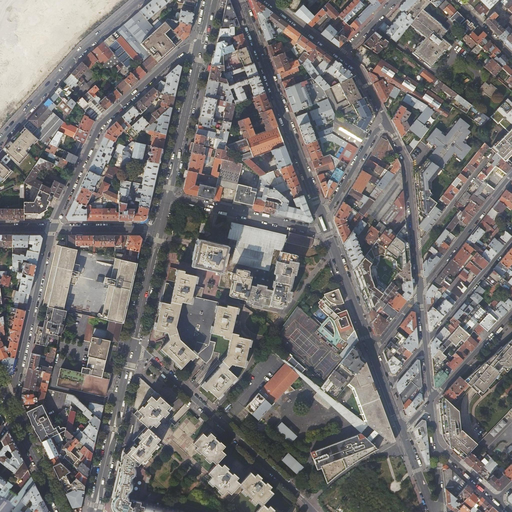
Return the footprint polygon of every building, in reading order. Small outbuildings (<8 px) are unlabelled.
[(0,0),(0,132),(19,115),(13,100),(16,103),(127,4),(125,0),(0,0)] [(147,20),(170,0),(152,0),(139,11),(147,20)] [(227,0),(223,18),(221,29),(229,29),(229,27),(234,27),(240,27),(229,0),(227,0)] [(251,0),(260,24),(272,12),(256,0),(251,0)] [(361,0),(353,0),(340,15),(339,15),(344,20),(345,21),(346,22),(348,24),(355,31),(381,4),(377,0),(369,0),(373,4),(357,19),(351,24),(350,22),(349,23),(348,21),(349,20),(350,21),(352,19),(351,18),(364,5),(361,1),(361,0)] [(390,27),(384,22),(379,28),(396,41),(409,25),(426,38),(413,54),(419,59),(420,57),(424,61),(423,63),(430,68),(444,50),(445,51),(451,44),(446,40),(449,37),(448,36),(448,35),(408,0),(405,0),(398,8),(402,11),(390,27)] [(423,9),(430,1),(428,0),(408,0),(448,35),(457,26),(449,18),(443,25),(423,9)] [(447,12),(451,17),(457,11),(446,0),(439,7),(444,11),(445,10),(447,12)] [(511,0),(501,0),(500,2),(502,3),(505,0),(508,2),(505,6),(507,8),(508,9),(511,4),(511,0)] [(331,16),(317,31),(321,34),(339,15),(340,15),(328,3),(315,16),(308,23),(312,27),(326,12),(331,16)] [(479,4),(474,8),(482,17),(490,10),(485,5),(482,7),(479,4)] [(315,16),(303,5),(294,13),(308,23),(315,16)] [(171,17),(171,20),(180,22),(191,24),(194,13),(181,10),(180,13),(177,13),(176,13),(175,17),(172,16),(171,17)] [(144,62),(139,66),(146,74),(158,63),(140,44),(156,30),(151,25),(147,20),(139,11),(111,35),(134,61),(138,64),(142,60),(144,62)] [(464,19),(457,11),(451,17),(459,24),(464,19)] [(260,24),(267,40),(280,35),(288,25),(272,12),(260,24)] [(342,22),(344,20),(339,15),(321,34),(331,41),(337,34),(344,28),(348,24),(346,22),(345,21),(335,30),(334,29),(335,28),(334,27),(341,20),(342,22)] [(160,18),(151,25),(156,30),(156,29),(164,22),(160,18)] [(173,31),(165,22),(164,22),(156,29),(156,30),(173,49),(189,35),(191,24),(180,22),(179,26),(173,31)] [(339,36),(337,34),(331,41),(339,47),(355,31),(348,24),(344,28),(345,29),(344,30),(346,32),(347,31),(348,32),(345,35),(344,34),(343,35),(342,34),(339,36)] [(294,39),(291,43),(294,45),(296,43),(302,35),(288,25),(280,35),(284,38),(287,34),(294,39)] [(233,35),(233,37),(243,34),(241,30),(235,33),(234,27),(229,27),(229,29),(221,29),(217,43),(226,40),(226,36),(230,36),(230,35),(233,35)] [(140,44),(158,63),(173,49),(156,30),(140,44)] [(511,50),(511,31),(503,41),(511,50)] [(377,53),(388,42),(384,39),(382,41),(380,39),(379,40),(378,39),(381,37),(375,32),(363,44),(370,49),(373,45),(375,48),(373,51),(377,53)] [(478,38),(471,32),(467,36),(466,35),(462,38),(464,39),(463,40),(471,48),(475,43),(477,45),(478,44),(481,41),(485,37),(486,35),(483,32),(478,38)] [(464,33),(455,41),(458,43),(460,41),(462,38),(466,35),(464,33)] [(237,47),(234,49),(235,51),(237,49),(247,46),(243,34),(233,37),(231,38),(231,40),(234,39),(235,41),(234,41),(234,43),(233,43),(233,44),(234,45),(235,45),(236,44),(237,47)] [(111,35),(104,42),(121,61),(127,67),(130,65),(134,61),(111,35)] [(304,52),(299,59),(303,64),(316,46),(302,35),(296,43),(301,47),(304,49),(307,51),(306,52),(304,52)] [(489,41),(485,37),(481,41),(478,44),(482,48),(489,41)] [(226,45),(232,42),(231,40),(231,38),(226,40),(217,43),(214,58),(212,65),(212,66),(223,65),(223,55),(234,51),(235,51),(234,49),(233,45),(225,48),(224,46),(226,46),(226,45)] [(493,45),(489,41),(482,48),(486,52),(489,49),(493,45)] [(104,42),(91,52),(96,59),(109,73),(114,68),(121,61),(104,42)] [(274,44),(269,45),(273,57),(285,52),(281,43),(274,45),(274,44)] [(500,52),(493,45),(489,49),(492,52),(490,55),(494,59),(500,52)] [(254,63),(247,46),(237,49),(243,67),(254,63)] [(324,60),(330,65),(335,60),(316,46),(303,64),(313,77),(314,78),(319,74),(315,69),(310,62),(311,61),(312,62),(318,55),(324,60)] [(360,46),(353,56),(365,64),(372,54),(360,46)] [(295,60),(298,58),(297,58),(291,50),(288,51),(295,60)] [(236,56),(234,51),(223,55),(223,65),(223,66),(224,70),(224,71),(225,74),(230,72),(228,59),(236,56)] [(88,55),(94,61),(96,59),(91,52),(88,55)] [(286,58),(285,52),(273,57),(279,73),(303,64),(299,59),(288,63),(289,65),(288,65),(287,63),(288,62),(287,60),(289,59),(289,57),(286,58)] [(494,76),(502,68),(501,68),(500,66),(494,61),(493,60),(492,59),(485,66),(482,61),(481,61),(479,58),(479,59),(471,52),(469,53),(494,76)] [(508,60),(500,52),(494,59),(493,60),(494,61),(496,59),(501,65),(500,66),(501,68),(507,62),(508,60)] [(94,61),(88,55),(82,62),(88,67),(90,69),(96,62),(94,61)] [(373,71),(371,69),(369,72),(371,72),(374,74),(382,79),(388,83),(400,90),(407,94),(427,106),(440,113),(446,116),(450,111),(440,104),(443,100),(428,90),(425,94),(415,88),(418,83),(407,76),(404,80),(394,74),(397,69),(381,59),(373,71)] [(330,65),(324,60),(315,69),(319,74),(320,75),(321,73),(330,65)] [(338,78),(340,83),(354,76),(355,75),(335,60),(330,65),(321,73),(323,74),(327,71),(332,75),(333,74),(338,78)] [(421,68),(411,60),(409,63),(420,71),(421,68)] [(128,72),(130,70),(129,70),(127,67),(121,61),(114,68),(117,72),(123,66),(128,72)] [(81,75),(88,67),(82,62),(71,74),(78,80),(82,83),(85,80),(82,77),(83,77),(81,75)] [(508,63),(507,62),(501,68),(502,68),(503,70),(507,73),(508,74),(510,76),(511,74),(511,70),(509,68),(510,67),(509,66),(508,67),(506,65),(508,63)] [(244,78),(244,80),(258,75),(254,63),(243,67),(230,72),(225,74),(226,78),(228,84),(229,86),(234,84),(232,75),(237,73),(245,70),(246,72),(245,73),(245,74),(246,74),(247,76),(246,76),(246,78),(244,78)] [(298,67),(303,80),(313,77),(303,64),(279,73),(281,78),(297,71),(296,68),(298,67)] [(166,83),(161,81),(153,88),(162,94),(175,97),(181,67),(178,65),(165,77),(167,78),(166,83)] [(223,71),(224,71),(224,70),(223,66),(223,65),(212,66),(209,79),(228,84),(226,78),(219,76),(220,75),(221,72),(220,72),(221,69),(222,70),(223,71)] [(139,66),(132,73),(139,80),(146,74),(139,66)] [(418,73),(431,83),(435,78),(421,68),(420,71),(418,73)] [(130,74),(124,79),(132,87),(139,80),(132,73),(131,72),(129,73),(130,74)] [(76,83),(78,80),(71,74),(64,81),(67,84),(71,88),(74,85),(75,87),(77,84),(76,83)] [(330,87),(320,75),(319,74),(314,78),(324,90),(330,87)] [(377,91),(386,87),(382,79),(374,74),(370,76),(377,91)] [(97,75),(85,86),(90,90),(95,85),(102,79),(98,75),(97,75)] [(237,98),(234,99),(235,104),(247,99),(244,88),(243,88),(242,86),(250,83),(252,90),(252,91),(254,96),(265,92),(258,75),(244,80),(234,84),(229,86),(231,90),(234,89),(237,98)] [(357,82),(354,76),(340,83),(339,83),(343,92),(345,96),(345,95),(347,99),(337,104),(330,87),(324,90),(328,98),(334,112),(341,109),(365,97),(360,88),(357,90),(354,83),(357,82)] [(464,86),(472,81),(469,76),(461,81),(464,86)] [(294,77),(282,81),(284,88),(302,81),(300,77),(295,79),(294,77)] [(328,98),(324,90),(314,78),(313,77),(303,80),(302,81),(284,88),(294,112),(318,102),(328,98)] [(124,79),(115,88),(116,89),(122,96),(132,87),(124,79)] [(223,86),(225,91),(227,96),(225,101),(235,104),(234,99),(231,90),(229,86),(228,84),(209,79),(205,97),(223,101),(224,96),(216,95),(217,90),(218,90),(219,89),(221,89),(222,86),(223,86)] [(433,91),(437,94),(440,88),(443,84),(440,81),(433,91)] [(396,98),(400,90),(388,83),(386,84),(387,86),(386,87),(377,91),(383,102),(385,102),(389,94),(396,98)] [(485,83),(477,92),(482,96),(484,93),(491,99),(498,90),(491,84),(489,86),(485,83)] [(61,91),(58,88),(54,92),(62,100),(72,109),(75,104),(67,96),(71,92),(74,95),(76,93),(71,88),(67,84),(61,91)] [(450,100),(452,101),(454,99),(457,94),(443,84),(440,88),(452,97),(450,100)] [(94,93),(99,89),(95,85),(90,90),(88,92),(106,111),(112,105),(113,104),(106,97),(105,96),(100,101),(99,100),(100,99),(98,97),(94,93)] [(162,107),(145,119),(148,123),(150,125),(156,119),(170,107),(172,107),(175,97),(162,94),(153,88),(133,106),(140,113),(140,114),(146,109),(146,108),(154,100),(157,96),(158,97),(159,99),(160,100),(160,101),(161,102),(161,105),(162,107)] [(116,89),(106,97),(113,104),(122,96),(116,89)] [(57,106),(62,100),(54,92),(49,98),(56,105),(57,106)] [(88,103),(82,108),(93,119),(95,121),(106,111),(88,92),(82,97),(88,103)] [(257,108),(259,113),(271,109),(265,92),(254,96),(251,98),(252,99),(254,98),(255,102),(254,102),(256,109),(257,108)] [(419,109),(422,111),(427,106),(407,94),(403,101),(418,110),(419,109)] [(466,107),(469,110),(472,105),(457,94),(454,99),(466,108),(466,107)] [(88,103),(82,97),(77,102),(82,108),(88,103)] [(227,107),(223,121),(231,123),(235,104),(225,101),(223,101),(205,97),(201,116),(212,118),(216,105),(227,107)] [(375,114),(366,97),(365,97),(341,109),(346,119),(367,132),(375,118),(375,114)] [(51,110),(56,105),(49,98),(44,104),(51,110)] [(310,112),(313,120),(315,120),(334,112),(328,98),(318,102),(320,108),(310,112)] [(511,124),(511,103),(507,99),(497,110),(511,124)] [(62,100),(57,106),(68,116),(72,109),(62,100)] [(53,129),(57,132),(58,131),(64,122),(51,110),(44,104),(27,122),(46,139),(53,129)] [(400,105),(392,120),(401,138),(404,133),(409,128),(405,121),(405,120),(410,113),(405,110),(406,109),(400,105)] [(136,117),(140,113),(133,106),(126,112),(122,116),(129,124),(131,123),(130,122),(131,121),(130,119),(131,117),(132,118),(133,117),(133,116),(134,115),(136,117)] [(418,136),(421,138),(440,113),(427,106),(422,111),(409,128),(404,133),(418,136)] [(155,127),(150,125),(145,129),(166,135),(172,107),(170,107),(156,119),(158,121),(157,125),(156,125),(155,127)] [(264,122),(267,130),(277,126),(271,109),(259,113),(260,115),(261,114),(263,119),(262,120),(263,122),(264,122)] [(511,124),(497,110),(491,117),(498,124),(499,123),(509,132),(495,146),(494,145),(491,148),(492,149),(496,153),(502,158),(510,166),(511,164),(511,161),(508,159),(511,154),(511,124)] [(317,125),(334,119),(334,112),(315,120),(317,125)] [(334,134),(357,148),(367,132),(346,119),(334,112),(334,119),(333,127),(337,130),(334,134)] [(310,122),(306,113),(295,117),(299,126),(310,122)] [(475,118),(474,121),(482,126),(489,119),(482,113),(477,120),(475,118)] [(76,125),(75,127),(78,128),(79,128),(89,133),(95,121),(93,119),(89,117),(88,118),(84,116),(82,120),(80,119),(80,121),(81,122),(79,126),(76,125)] [(124,130),(129,124),(122,116),(116,121),(124,130)] [(142,116),(131,126),(137,133),(142,129),(142,130),(145,127),(144,127),(148,123),(145,119),(142,116)] [(213,122),(214,119),(212,118),(201,116),(199,125),(198,125),(202,126),(214,129),(216,123),(213,122)] [(428,158),(416,174),(416,178),(417,178),(418,183),(417,183),(419,203),(420,203),(420,208),(419,208),(419,209),(427,215),(430,211),(435,205),(436,204),(429,199),(431,195),(429,193),(429,191),(431,191),(432,180),(454,150),(457,152),(456,153),(462,158),(471,146),(465,141),(464,142),(462,140),(469,129),(466,127),(469,123),(459,116),(444,135),(440,132),(441,131),(435,127),(426,139),(433,144),(434,143),(437,145),(432,153),(433,154),(429,159),(428,158)] [(255,135),(248,117),(238,121),(245,139),(255,135)] [(126,134),(127,133),(125,131),(124,130),(116,121),(107,130),(104,136),(114,141),(115,142),(117,137),(122,133),(121,132),(123,131),(126,134)] [(223,121),(221,131),(224,131),(229,132),(229,131),(227,130),(227,128),(230,129),(231,123),(223,121)] [(46,139),(27,122),(23,126),(25,127),(39,140),(47,147),(50,143),(57,132),(53,129),(46,139)] [(75,136),(78,128),(75,127),(64,122),(58,131),(64,134),(73,138),(75,136)] [(311,125),(310,122),(299,126),(305,143),(316,139),(312,126),(312,125),(311,125)] [(131,126),(125,131),(127,133),(131,138),(137,133),(131,126)] [(245,139),(226,146),(229,149),(233,152),(235,154),(243,161),(249,159),(255,156),(270,151),(271,150),(285,145),(277,126),(267,130),(255,135),(245,139)] [(19,131),(5,147),(8,149),(6,151),(9,153),(10,152),(13,154),(11,156),(10,157),(17,163),(20,160),(22,161),(29,153),(26,150),(33,143),(34,144),(39,140),(25,127),(20,132),(19,131)] [(333,127),(332,128),(328,129),(318,133),(320,138),(332,133),(333,127)] [(337,130),(333,127),(332,133),(320,138),(320,140),(322,144),(321,144),(322,148),(323,152),(326,150),(324,143),(329,141),(334,141),(340,145),(334,155),(332,153),(330,154),(348,164),(357,148),(334,134),(337,130)] [(75,136),(73,138),(78,140),(84,143),(89,133),(79,128),(78,128),(75,136)] [(201,129),(198,128),(196,134),(207,136),(215,138),(216,133),(201,129)] [(142,132),(144,133),(153,135),(153,137),(151,137),(151,139),(152,139),(151,146),(163,148),(166,135),(145,129),(142,132)] [(216,133),(215,138),(218,139),(222,140),(224,131),(221,131),(217,130),(216,133)] [(58,147),(64,134),(58,131),(57,132),(50,143),(58,147)] [(144,133),(142,132),(132,141),(147,145),(148,142),(138,139),(144,133)] [(207,138),(207,136),(196,134),(194,143),(204,145),(206,138),(207,138)] [(112,146),(114,141),(104,136),(98,149),(110,155),(114,147),(112,146)] [(394,157),(396,156),(386,136),(382,136),(368,159),(394,175),(401,166),(401,164),(398,158),(395,160),(390,167),(380,161),(380,159),(382,160),(388,151),(389,154),(391,153),(392,156),(394,156),(394,157)] [(129,138),(123,143),(125,144),(124,146),(126,147),(132,141),(129,138)] [(407,145),(406,147),(409,154),(420,140),(418,138),(417,140),(415,138),(409,146),(407,145)] [(218,139),(215,148),(217,148),(225,150),(226,146),(227,141),(222,140),(218,139)] [(323,157),(316,139),(305,143),(312,161),(323,157)] [(84,143),(78,140),(71,154),(78,157),(84,143)] [(62,151),(63,150),(58,147),(50,143),(47,147),(45,150),(54,154),(57,148),(62,151)] [(119,143),(113,156),(122,161),(123,154),(123,149),(126,147),(124,146),(120,144),(119,143)] [(203,147),(204,145),(194,143),(192,152),(210,156),(211,157),(213,149),(203,147)] [(488,149),(490,151),(492,149),(491,148),(486,144),(485,143),(479,151),(482,154),(486,157),(486,156),(484,154),(488,149)] [(264,168),(267,174),(278,169),(280,168),(292,164),(288,155),(285,145),(271,150),(273,154),(274,154),(276,160),(275,160),(276,164),(264,168)] [(148,160),(159,163),(163,148),(151,146),(150,148),(151,149),(151,150),(151,152),(149,152),(148,152),(148,153),(147,153),(148,154),(148,155),(150,155),(149,157),(148,158),(148,160)] [(217,148),(214,157),(215,157),(223,159),(233,162),(234,159),(234,157),(227,156),(226,156),(226,155),(227,154),(227,151),(229,149),(226,146),(225,150),(217,148)] [(108,163),(111,155),(110,155),(98,149),(88,170),(99,175),(106,162),(108,163)] [(272,157),(270,151),(255,156),(257,161),(268,157),(269,158),(272,157)] [(474,164),(482,154),(479,151),(469,163),(476,169),(480,165),(477,163),(476,165),(474,164)] [(209,161),(210,156),(192,152),(188,170),(208,175),(209,172),(202,171),(204,163),(206,163),(206,160),(209,161)] [(69,153),(65,160),(68,161),(74,164),(78,157),(71,154),(69,153)] [(502,158),(496,153),(492,158),(495,161),(492,164),(490,166),(487,171),(484,168),(481,172),(487,176),(496,165),(502,158)] [(348,164),(330,154),(323,157),(312,161),(325,197),(329,197),(348,164)] [(52,162),(52,163),(64,169),(68,161),(65,160),(56,155),(53,162),(52,162)] [(122,161),(113,156),(111,166),(121,170),(122,168),(122,161)] [(215,157),(211,176),(218,178),(220,172),(217,171),(219,164),(221,164),(223,159),(215,157)] [(492,177),(487,183),(494,189),(507,174),(511,167),(510,166),(502,158),(496,165),(499,168),(495,173),(494,173),(491,176),(492,177)] [(223,187),(236,190),(237,186),(237,184),(238,183),(242,164),(233,162),(223,159),(221,164),(220,172),(218,178),(217,185),(216,188),(213,200),(219,201),(220,198),(222,198),(223,195),(221,194),(223,187)] [(266,174),(249,159),(243,161),(260,176),(266,174)] [(364,170),(363,169),(359,175),(372,183),(378,186),(383,190),(392,178),(394,175),(368,159),(365,165),(381,175),(381,174),(384,176),(381,180),(380,179),(378,182),(376,181),(377,179),(371,175),(363,171),(364,170)] [(135,178),(134,182),(154,187),(159,163),(148,160),(147,160),(142,180),(135,178)] [(0,180),(2,183),(9,175),(8,173),(11,170),(4,164),(3,165),(1,166),(0,165),(0,162),(0,163),(0,162),(0,180)] [(467,168),(473,173),(476,169),(469,163),(466,167),(467,168)] [(286,179),(290,189),(300,185),(295,174),(292,164),(280,168),(284,180),(286,179)] [(109,165),(108,169),(106,173),(121,180),(121,179),(121,170),(111,166),(109,165)] [(396,181),(402,174),(401,166),(394,175),(392,178),(396,181)] [(269,182),(268,183),(269,184),(270,184),(273,187),(286,182),(289,189),(290,189),(286,179),(284,180),(280,168),(278,169),(280,176),(273,179),(271,179),(271,178),(267,180),(269,182)] [(280,176),(278,169),(267,174),(266,174),(260,176),(268,183),(269,182),(267,180),(271,178),(271,179),(273,179),(280,176)] [(98,181),(100,176),(99,175),(88,170),(84,178),(81,186),(93,191),(97,183),(96,182),(96,181),(98,181)] [(208,183),(217,185),(218,178),(211,176),(208,175),(188,170),(183,190),(186,193),(213,200),(216,188),(203,185),(203,184),(202,182),(197,181),(196,182),(196,179),(209,181),(208,183)] [(481,178),(479,180),(483,182),(484,181),(485,179),(487,176),(481,172),(478,176),(481,178)] [(468,179),(464,176),(460,173),(457,177),(455,180),(456,181),(458,178),(465,183),(468,179)] [(396,181),(392,178),(383,190),(375,201),(374,202),(387,211),(394,203),(403,191),(402,174),(396,181)] [(363,195),(372,183),(359,175),(352,188),(363,195)] [(474,181),(480,186),(483,182),(479,180),(477,178),(474,181)] [(127,203),(130,186),(131,183),(131,182),(121,179),(121,180),(120,191),(120,192),(119,201),(127,203)] [(463,186),(457,182),(456,181),(455,180),(452,184),(459,190),(463,186)] [(484,187),(492,193),(494,189),(487,183),(486,182),(484,181),(483,182),(480,186),(478,189),(481,192),(484,187)] [(38,192),(40,189),(24,182),(24,202),(34,202),(38,192)] [(102,183),(97,193),(103,196),(109,199),(119,204),(119,201),(120,192),(120,191),(108,186),(109,185),(109,184),(104,182),(102,183)] [(131,182),(131,183),(133,184),(132,186),(135,187),(138,188),(137,191),(136,191),(136,194),(141,195),(140,198),(136,197),(135,200),(139,201),(138,206),(139,206),(149,208),(154,187),(134,182),(131,182)] [(286,182),(273,187),(279,193),(289,189),(286,182)] [(248,186),(237,184),(237,186),(236,190),(233,204),(252,209),(255,198),(257,188),(248,186)] [(269,197),(267,197),(264,211),(283,215),(285,216),(288,201),(279,193),(273,187),(270,184),(269,188),(267,195),(279,198),(283,201),(281,205),(278,204),(268,202),(269,197)] [(453,190),(457,193),(459,190),(452,184),(443,195),(451,201),(454,197),(450,193),(453,190)] [(289,189),(279,193),(288,201),(303,195),(303,193),(300,185),(290,189),(289,189)] [(94,195),(96,196),(99,197),(100,198),(103,196),(97,193),(96,193),(93,191),(81,186),(74,200),(84,205),(85,206),(86,206),(92,193),(95,195),(94,195)] [(378,186),(369,198),(375,201),(383,190),(378,186)] [(261,200),(255,198),(252,209),(263,211),(264,211),(267,197),(267,195),(269,188),(265,187),(261,200)] [(359,212),(364,216),(367,212),(374,202),(375,201),(369,198),(364,195),(363,195),(352,188),(348,194),(353,196),(352,198),(358,202),(359,202),(360,201),(364,203),(360,208),(361,209),(359,212)] [(47,208),(53,195),(50,194),(40,189),(38,192),(34,202),(24,202),(24,207),(24,209),(24,214),(38,213),(39,215),(48,209),(47,208)] [(502,196),(498,200),(511,210),(511,208),(511,193),(507,190),(502,196)] [(392,213),(397,216),(405,206),(403,191),(394,203),(400,209),(399,210),(396,207),(392,213)] [(470,198),(472,196),(466,191),(455,206),(460,210),(461,209),(468,201),(470,198)] [(486,201),(479,195),(478,197),(474,194),(472,196),(470,198),(481,207),(486,201)] [(285,216),(310,222),(312,219),(303,195),(288,201),(285,216)] [(443,201),(448,205),(451,201),(443,195),(436,204),(435,205),(443,212),(446,207),(444,206),(443,207),(440,204),(443,201)] [(91,205),(90,204),(89,205),(86,206),(86,220),(90,220),(102,220),(103,196),(100,198),(98,199),(98,206),(96,206),(96,207),(96,208),(91,208),(91,205)] [(95,198),(89,202),(90,204),(95,201),(98,199),(100,198),(99,197),(96,196),(95,198)] [(103,196),(102,220),(119,220),(119,204),(109,199),(103,196)] [(462,210),(461,209),(460,210),(455,217),(466,225),(481,207),(470,198),(468,201),(470,203),(462,212),(461,211),(462,210)] [(83,207),(84,205),(74,200),(66,217),(68,220),(86,220),(86,206),(85,206),(84,209),(81,208),(82,206),(83,207)] [(508,210),(503,216),(505,218),(505,217),(511,210),(498,200),(492,208),(502,216),(503,214),(501,212),(505,208),(508,210)] [(125,208),(127,203),(119,201),(119,204),(119,220),(132,220),(134,212),(135,209),(136,205),(133,205),(133,209),(125,208)] [(355,228),(361,220),(363,217),(343,201),(334,216),(334,220),(343,244),(351,233),(355,228)] [(387,211),(374,202),(367,212),(368,213),(379,222),(385,214),(387,211)] [(400,209),(394,203),(387,211),(385,214),(379,222),(387,228),(388,227),(397,216),(392,213),(396,207),(399,210),(400,209)] [(419,225),(427,231),(443,212),(435,205),(430,211),(427,215),(419,225)] [(9,209),(0,208),(0,219),(24,220),(24,214),(24,209),(22,209),(14,209),(14,206),(13,206),(13,207),(9,207),(9,209)] [(137,213),(134,212),(132,220),(144,220),(147,218),(149,208),(139,206),(137,213)] [(392,228),(405,212),(405,206),(397,216),(388,227),(388,228),(390,227),(392,228)] [(497,218),(501,222),(504,218),(505,218),(503,216),(502,216),(492,208),(487,215),(494,220),(495,221),(497,218)] [(489,225),(494,220),(487,215),(483,220),(489,225)] [(459,224),(464,228),(466,225),(455,217),(452,221),(446,229),(450,232),(459,221),(460,221),(459,224)] [(367,224),(361,220),(355,228),(351,233),(343,244),(353,271),(364,257),(354,233),(355,232),(359,235),(367,224)] [(488,231),(487,233),(490,235),(491,235),(495,230),(493,228),(489,225),(483,220),(478,226),(484,231),(486,229),(488,231)] [(379,232),(382,234),(386,229),(387,228),(379,222),(374,228),(379,232)] [(403,236),(408,236),(406,223),(396,237),(386,249),(385,255),(392,257),(397,260),(397,266),(402,269),(410,259),(408,244),(403,240),(403,236)] [(494,238),(503,228),(499,225),(496,228),(495,230),(491,235),(492,236),(494,238)] [(222,271),(218,286),(232,289),(230,295),(246,299),(250,285),(272,290),(281,251),(285,252),(287,244),(286,244),(286,242),(287,238),(284,237),(284,238),(233,226),(228,245),(200,238),(194,264),(222,271)] [(377,234),(379,232),(374,228),(372,226),(369,230),(371,231),(365,239),(366,241),(373,246),(376,242),(379,238),(377,236),(378,236),(377,234)] [(479,239),(485,232),(484,231),(478,226),(472,234),(479,239)] [(388,231),(386,229),(382,234),(379,238),(376,242),(386,249),(396,237),(390,232),(391,231),(391,230),(391,229),(390,229),(389,229),(389,230),(388,231)] [(443,241),(450,232),(446,229),(437,240),(436,241),(447,250),(450,246),(443,241)] [(511,235),(506,230),(497,240),(504,245),(511,235)] [(289,233),(287,243),(312,248),(315,233),(308,232),(307,236),(289,233)] [(451,242),(456,236),(455,236),(454,235),(452,233),(448,239),(451,242)] [(0,246),(13,246),(13,235),(0,234),(0,246)] [(478,241),(479,239),(472,234),(466,242),(477,251),(480,248),(474,244),(477,240),(478,241)] [(13,247),(28,247),(28,246),(28,235),(13,235),(13,246),(13,247)] [(30,246),(29,250),(39,253),(40,249),(43,238),(40,235),(28,235),(28,246),(28,247),(29,247),(29,244),(33,244),(32,246),(30,246)] [(76,245),(93,245),(93,244),(93,235),(80,235),(76,235),(76,245)] [(95,245),(115,245),(115,235),(103,235),(93,235),(93,244),(93,245),(93,248),(95,248),(95,245)] [(126,251),(126,235),(123,235),(115,235),(115,245),(115,246),(122,246),(122,251),(126,251)] [(128,256),(115,253),(115,257),(116,258),(136,262),(142,238),(140,235),(128,235),(126,242),(128,243),(127,248),(129,249),(128,255),(128,256)] [(494,238),(488,245),(491,247),(497,253),(504,245),(497,240),(494,238)] [(438,246),(436,249),(443,255),(447,250),(436,241),(433,244),(434,244),(435,245),(436,244),(437,246),(438,246)] [(385,255),(386,249),(376,242),(373,246),(364,257),(353,271),(369,312),(384,293),(374,285),(368,265),(374,256),(380,254),(385,255)] [(473,250),(476,253),(477,252),(477,251),(466,242),(462,247),(470,254),(473,250)] [(426,259),(423,263),(424,274),(427,275),(443,255),(436,249),(432,246),(429,250),(433,253),(432,255),(430,254),(426,259)] [(463,264),(470,254),(462,247),(452,260),(461,266),(463,264)] [(484,252),(480,248),(477,251),(477,252),(489,263),(497,253),(491,247),(488,250),(487,249),(486,249),(484,252)] [(511,247),(511,249),(500,262),(510,271),(511,269),(511,247)] [(20,255),(12,253),(12,259),(18,261),(23,262),(23,259),(29,260),(29,263),(37,265),(39,253),(29,250),(27,250),(26,256),(24,256),(24,254),(21,254),(20,255)] [(73,256),(55,251),(52,263),(43,306),(48,307),(60,309),(64,310),(70,283),(75,285),(77,278),(78,278),(80,271),(79,271),(80,264),(74,263),(75,261),(75,259),(75,258),(74,257),(73,256)] [(295,261),(296,255),(285,252),(281,251),(272,290),(250,285),(246,299),(246,300),(269,306),(269,304),(282,307),(283,305),(286,306),(287,304),(288,297),(290,291),(289,291),(293,272),(295,263),(296,261),(295,261)] [(474,261),(484,269),(489,263),(477,252),(476,253),(474,255),(473,256),(473,257),(472,258),(471,260),(472,261),(476,256),(478,257),(474,261)] [(134,270),(135,270),(135,267),(136,262),(116,258),(115,257),(112,271),(127,275),(129,275),(130,275),(132,273),(134,272),(134,270)] [(403,294),(398,290),(397,292),(398,293),(407,300),(412,294),(413,291),(410,259),(402,269),(398,274),(403,278),(404,281),(405,281),(402,284),(402,287),(403,290),(405,292),(403,294)] [(445,268),(450,273),(454,275),(461,266),(452,260),(445,268)] [(473,264),(470,261),(464,268),(468,271),(473,264)] [(24,269),(23,273),(34,276),(36,269),(37,265),(29,263),(25,262),(24,265),(23,269),(24,269)] [(511,278),(509,282),(511,285),(511,272),(510,271),(500,262),(494,269),(502,276),(506,271),(508,272),(511,276),(511,278)] [(473,264),(468,271),(469,272),(476,278),(482,272),(482,271),(473,264)] [(231,339),(228,355),(223,361),(225,362),(203,387),(207,391),(208,390),(218,398),(237,377),(228,369),(232,364),(244,367),(250,339),(237,336),(238,334),(231,332),(237,307),(226,305),(226,307),(218,305),(219,302),(201,298),(203,287),(194,285),(196,275),(184,272),(184,270),(171,266),(168,278),(176,280),(174,287),(172,286),(169,283),(166,282),(153,337),(154,339),(162,337),(164,331),(168,331),(170,339),(161,348),(182,368),(190,358),(192,360),(188,365),(191,368),(198,361),(197,359),(199,356),(197,355),(209,345),(212,333),(225,336),(224,338),(231,339)] [(463,279),(469,272),(468,271),(464,268),(463,268),(460,272),(459,273),(456,277),(455,279),(453,281),(451,284),(449,286),(447,289),(450,291),(460,298),(468,287),(462,282),(463,280),(463,279)] [(484,280),(493,287),(497,282),(500,284),(506,290),(509,287),(511,289),(511,288),(511,287),(511,285),(509,282),(502,276),(494,269),(484,280)] [(4,275),(5,271),(0,270),(0,276),(2,276),(0,284),(0,283),(0,286),(8,288),(8,286),(9,286),(11,277),(4,275)] [(21,281),(19,291),(26,293),(30,294),(34,276),(23,273),(19,273),(17,272),(16,277),(21,278),(20,281),(21,281)] [(444,280),(447,276),(442,272),(435,281),(443,286),(447,289),(449,286),(445,282),(445,281),(444,280)] [(109,285),(101,319),(109,320),(110,320),(115,322),(122,323),(130,289),(130,288),(130,285),(129,284),(128,282),(127,282),(126,281),(105,277),(103,283),(109,285)] [(397,292),(398,290),(400,288),(395,284),(392,282),(384,293),(369,312),(372,322),(379,314),(382,310),(388,303),(392,298),(397,292)] [(439,289),(433,284),(427,291),(426,294),(428,313),(433,306),(434,305),(442,295),(446,290),(447,289),(443,286),(440,291),(442,293),(441,295),(439,293),(436,298),(434,297),(435,296),(438,292),(437,292),(439,289)] [(473,300),(475,302),(479,297),(485,291),(479,286),(470,297),(473,300)] [(323,324),(319,321),(317,323),(321,326),(315,332),(337,352),(346,341),(354,330),(348,316),(346,310),(344,311),(343,309),(344,309),(341,301),(343,300),(338,289),(324,294),(325,296),(318,303),(320,304),(318,306),(329,316),(323,324)] [(460,298),(450,291),(447,289),(446,290),(442,295),(445,298),(444,300),(443,299),(442,301),(443,301),(441,304),(440,303),(439,304),(440,305),(437,308),(436,309),(444,316),(460,298)] [(16,290),(14,300),(15,300),(17,301),(24,303),(26,293),(19,291),(17,291),(16,290)] [(393,299),(392,298),(388,303),(392,306),(398,311),(407,300),(398,293),(397,294),(397,293),(394,296),(395,297),(393,300),(392,300),(393,299)] [(499,298),(496,301),(498,303),(500,304),(502,305),(508,311),(511,306),(511,301),(508,298),(504,303),(499,298)] [(16,307),(16,309),(26,311),(27,305),(28,304),(24,303),(17,301),(15,300),(14,305),(18,306),(18,307),(16,307)] [(471,303),(468,306),(473,310),(478,304),(475,302),(473,300),(471,303)] [(387,312),(392,306),(388,303),(382,310),(385,312),(386,313),(387,312)] [(468,306),(465,303),(460,309),(464,312),(468,315),(473,310),(468,306)] [(470,336),(472,333),(473,332),(474,331),(480,324),(489,313),(478,304),(473,310),(468,315),(462,323),(459,326),(470,336)] [(500,304),(495,310),(503,317),(506,313),(508,311),(502,305),(500,304)] [(391,316),(393,318),(398,311),(392,306),(387,312),(391,316)] [(433,306),(428,313),(428,314),(429,330),(432,330),(444,316),(436,309),(433,306)] [(15,315),(15,317),(16,317),(24,319),(26,311),(16,309),(14,308),(9,307),(8,311),(14,312),(13,313),(16,314),(15,315)] [(48,307),(46,314),(49,315),(47,321),(52,322),(56,323),(61,324),(63,318),(65,310),(64,310),(60,309),(48,307)] [(494,308),(492,310),(502,318),(503,317),(495,310),(494,308)] [(458,320),(464,312),(460,309),(455,314),(453,317),(458,320)] [(492,310),(489,313),(497,320),(498,321),(502,318),(492,310)] [(404,329),(410,334),(416,326),(415,312),(412,311),(400,326),(402,328),(402,329),(403,330),(404,329)] [(489,313),(480,324),(488,331),(497,320),(489,313)] [(393,318),(391,316),(389,318),(388,317),(386,319),(382,316),(383,315),(382,314),(381,315),(379,314),(372,322),(377,334),(381,334),(393,318)] [(89,316),(87,329),(93,331),(94,327),(94,326),(95,321),(96,317),(89,316)] [(15,317),(12,329),(21,332),(24,321),(24,319),(16,317),(15,317)] [(101,319),(96,317),(95,321),(94,326),(94,327),(93,331),(92,336),(94,337),(101,338),(118,342),(122,323),(115,322),(110,320),(109,320),(101,319)] [(459,326),(462,323),(458,320),(453,317),(451,319),(455,322),(453,324),(452,323),(449,326),(447,324),(432,342),(431,345),(432,357),(441,347),(439,345),(441,342),(443,344),(459,326)] [(45,321),(43,327),(44,328),(45,326),(51,327),(62,330),(63,325),(61,324),(56,323),(52,322),(47,321),(45,321)] [(477,338),(480,341),(484,336),(489,332),(488,331),(480,324),(474,331),(479,336),(477,338)] [(38,334),(36,343),(47,346),(51,347),(56,348),(58,343),(60,335),(61,335),(62,330),(51,327),(45,326),(44,328),(43,327),(39,327),(38,334)] [(410,334),(409,335),(418,344),(417,329),(416,326),(410,334)] [(467,339),(470,336),(459,326),(443,344),(441,347),(432,357),(434,377),(446,363),(447,362),(448,360),(452,355),(449,353),(446,355),(443,352),(453,341),(460,347),(467,339)] [(9,337),(8,340),(19,343),(20,337),(21,332),(12,329),(10,329),(10,332),(10,333),(10,337),(9,337)] [(87,329),(84,340),(91,342),(92,336),(93,331),(87,329)] [(349,344),(339,355),(344,358),(345,357),(358,340),(354,330),(346,341),(349,344)] [(394,345),(391,342),(384,350),(383,352),(387,362),(395,353),(397,350),(399,348),(402,344),(407,338),(402,335),(399,332),(395,337),(399,340),(394,345)] [(407,338),(402,344),(412,353),(414,351),(418,347),(418,346),(418,344),(409,335),(407,338)] [(478,343),(470,336),(469,337),(467,339),(475,347),(478,343)] [(99,348),(101,338),(94,337),(87,368),(83,367),(81,373),(61,368),(57,385),(105,396),(111,373),(103,371),(108,350),(99,348)] [(466,347),(471,351),(474,348),(475,347),(467,339),(460,347),(455,352),(463,360),(468,355),(467,354),(467,355),(467,354),(466,355),(462,351),(466,347)] [(511,339),(464,380),(467,383),(468,384),(471,386),(479,377),(494,361),(511,341),(511,339)] [(7,348),(5,345),(4,346),(0,347),(0,356),(8,373),(12,373),(19,343),(8,340),(6,340),(6,342),(10,342),(9,347),(8,348),(7,348)] [(352,373),(354,375),(365,361),(358,340),(345,357),(344,358),(340,363),(351,372),(350,373),(351,374),(352,373)] [(511,341),(494,361),(479,377),(471,386),(476,391),(478,388),(482,393),(503,368),(504,369),(507,372),(511,364),(511,341)] [(48,347),(51,347),(47,346),(36,343),(34,343),(31,353),(41,355),(44,356),(45,354),(43,354),(44,348),(48,348),(48,347)] [(403,354),(408,358),(412,353),(402,344),(399,348),(397,350),(401,353),(402,351),(404,353),(403,354)] [(48,353),(47,357),(54,359),(56,348),(51,347),(49,353),(48,353)] [(287,362),(268,347),(285,364),(299,376),(317,392),(331,406),(361,433),(368,427),(336,401),(335,401),(301,373),(287,362)] [(450,362),(448,360),(447,362),(446,363),(453,370),(463,360),(455,352),(452,355),(454,357),(450,362)] [(41,355),(31,353),(28,368),(37,370),(39,370),(46,372),(51,373),(52,366),(54,359),(47,357),(44,356),(41,355)] [(399,356),(395,353),(387,362),(391,373),(395,374),(406,361),(403,358),(401,361),(397,358),(399,356)] [(292,357),(287,362),(301,373),(305,369),(292,357)] [(415,371),(417,373),(420,369),(420,360),(417,359),(407,371),(413,376),(415,374),(414,373),(415,371)] [(351,388),(366,420),(370,424),(368,427),(361,433),(312,453),(319,470),(323,469),(327,484),(330,480),(334,477),(349,467),(354,463),(365,456),(377,449),(372,444),(383,433),(390,428),(365,361),(354,375),(347,385),(351,388)] [(446,363),(434,377),(435,386),(438,387),(453,370),(446,363)] [(285,364),(266,385),(245,409),(251,414),(259,421),(284,393),(285,394),(294,391),(289,387),(299,376),(285,364)] [(36,384),(39,370),(37,370),(28,368),(24,383),(23,387),(35,390),(39,391),(46,393),(47,387),(43,386),(40,386),(38,387),(35,386),(35,385),(37,385),(37,384),(36,384)] [(418,387),(422,386),(422,382),(420,369),(417,373),(414,377),(411,380),(399,394),(403,404),(418,387)] [(346,380),(334,370),(323,384),(320,388),(335,400),(343,390),(340,388),(346,380)] [(411,380),(414,377),(413,376),(407,371),(397,382),(397,387),(399,394),(411,380)] [(46,372),(43,386),(47,387),(51,374),(51,373),(46,372)] [(463,387),(467,383),(464,380),(459,376),(449,387),(457,394),(457,395),(462,390),(464,388),(463,387)] [(143,414),(139,419),(148,428),(148,427),(152,423),(156,427),(161,422),(158,419),(162,414),(165,417),(170,412),(167,409),(171,405),(142,379),(136,408),(138,410),(143,414)] [(35,394),(35,390),(23,387),(22,395),(21,398),(22,401),(23,404),(34,403),(34,402),(37,401),(37,397),(35,397),(35,395),(34,395),(34,394),(35,394)] [(455,396),(457,394),(449,387),(442,395),(443,396),(444,396),(450,402),(453,398),(454,399),(456,397),(455,396)] [(32,405),(33,408),(36,407),(42,404),(43,403),(46,393),(39,391),(39,404),(35,405),(32,405)] [(406,403),(404,405),(407,415),(411,416),(416,410),(414,408),(422,399),(422,393),(419,391),(416,394),(417,395),(414,398),(413,397),(412,398),(413,399),(411,402),(410,402),(408,404),(406,403)] [(331,406),(317,392),(313,396),(327,410),(331,406)] [(88,417),(86,419),(89,421),(91,423),(98,429),(100,420),(96,417),(88,409),(78,400),(75,397),(73,395),(67,394),(65,404),(69,404),(70,400),(71,400),(84,411),(83,412),(88,417)] [(459,410),(453,405),(451,403),(450,402),(444,396),(443,396),(444,397),(442,399),(441,401),(442,408),(439,408),(442,424),(443,434),(444,437),(445,439),(447,442),(448,444),(451,446),(452,445),(452,446),(464,457),(470,452),(473,448),(477,444),(462,429),(460,430),(459,410)] [(90,402),(88,409),(96,417),(100,420),(103,408),(103,405),(90,402)] [(40,430),(36,432),(37,432),(37,433),(52,425),(42,404),(36,407),(33,408),(27,412),(33,425),(37,423),(40,430)] [(143,414),(138,410),(134,414),(139,419),(143,414)] [(76,412),(70,411),(68,417),(66,427),(65,429),(73,436),(75,438),(79,442),(84,446),(92,453),(98,429),(91,423),(89,421),(87,423),(89,424),(85,428),(81,424),(77,428),(72,426),(76,412)] [(158,441),(160,439),(148,427),(148,428),(139,419),(134,414),(132,422),(130,420),(125,443),(130,448),(143,460),(146,463),(149,460),(147,459),(152,454),(151,453),(156,448),(157,449),(161,444),(158,441)] [(414,428),(414,432),(427,466),(430,465),(426,421),(422,420),(414,428)] [(297,437),(282,422),(275,429),(291,444),(297,437)] [(53,428),(52,425),(37,433),(41,442),(52,437),(53,436),(65,431),(65,429),(66,427),(63,427),(60,428),(58,426),(53,428)] [(395,440),(390,428),(383,433),(390,442),(395,440)] [(68,441),(64,446),(70,451),(75,445),(76,446),(79,442),(75,438),(73,440),(71,438),(73,436),(65,429),(65,431),(64,435),(68,438),(67,439),(67,440),(68,441)] [(0,460),(2,463),(6,458),(7,456),(5,454),(5,453),(4,452),(7,448),(11,451),(8,454),(9,455),(12,450),(17,448),(8,430),(1,439),(4,446),(0,450),(0,449),(0,460)] [(56,447),(52,437),(41,442),(44,448),(49,458),(57,454),(60,453),(61,448),(62,444),(64,435),(65,431),(53,436),(58,445),(57,446),(56,447)] [(207,436),(203,432),(202,433),(193,442),(197,446),(195,449),(200,453),(201,452),(206,456),(205,458),(210,462),(212,460),(216,464),(208,472),(212,476),(208,481),(212,486),(214,484),(219,488),(217,490),(222,495),(225,492),(229,495),(237,487),(241,491),(238,493),(243,498),(245,496),(249,500),(248,502),(253,507),(255,504),(259,508),(255,511),(273,511),(274,510),(270,505),(267,508),(263,504),(273,493),(270,489),(272,486),(267,482),(265,484),(260,479),(262,477),(257,473),(255,475),(251,472),(240,483),(236,479),(239,477),(234,472),(232,474),(227,469),(229,467),(224,463),(221,466),(218,462),(226,453),(222,449),(225,445),(221,441),(220,441),(215,437),(215,436),(211,432),(207,436)] [(480,443),(486,449),(493,442),(487,436),(480,443)] [(495,444),(493,442),(486,449),(488,451),(495,444)] [(144,465),(146,463),(143,460),(130,448),(125,443),(124,445),(124,446),(126,446),(129,449),(126,452),(139,465),(141,462),(144,465)] [(80,460),(70,451),(64,446),(62,444),(61,448),(66,453),(64,456),(69,462),(70,462),(71,463),(72,464),(80,471),(87,478),(89,468),(80,460)] [(82,458),(80,460),(89,468),(92,453),(84,446),(79,450),(80,451),(79,453),(77,451),(75,453),(81,458),(81,457),(82,458)] [(2,463),(14,472),(24,460),(17,448),(12,450),(9,455),(10,457),(10,458),(7,456),(6,458),(2,463)] [(139,465),(126,452),(125,453),(139,465)] [(470,452),(464,457),(462,459),(470,466),(477,458),(475,456),(475,455),(473,453),(472,454),(470,452)] [(138,466),(139,465),(125,453),(123,455),(122,457),(123,458),(135,464),(138,466)] [(304,468),(288,453),(281,461),(297,475),(304,468)] [(60,462),(57,454),(49,458),(52,463),(53,466),(60,462)] [(500,465),(492,457),(488,461),(477,472),(486,481),(493,475),(492,474),(500,465)] [(132,474),(135,464),(123,458),(121,467),(132,474)] [(484,465),(477,458),(470,466),(477,472),(484,465)] [(20,479),(28,469),(25,463),(24,460),(14,472),(12,475),(14,476),(15,474),(20,479)] [(62,467),(64,465),(60,462),(53,466),(59,478),(65,475),(71,472),(70,471),(67,473),(64,467),(63,468),(62,467)] [(505,470),(501,466),(499,469),(501,471),(504,474),(510,480),(511,478),(511,464),(509,465),(508,464),(506,466),(507,468),(505,470)] [(443,466),(445,488),(455,497),(467,484),(461,478),(446,465),(443,466)] [(131,480),(132,474),(121,467),(119,474),(114,495),(116,495),(115,496),(113,498),(113,499),(112,502),(112,504),(112,506),(113,508),(114,509),(115,511),(116,511),(118,511),(121,511),(138,511),(140,505),(141,503),(141,501),(137,500),(138,497),(128,494),(128,491),(130,489),(131,488),(132,486),(132,484),(132,482),(131,480)] [(73,469),(71,472),(77,477),(85,485),(87,478),(80,471),(78,472),(77,472),(73,469)] [(495,477),(493,474),(493,475),(486,481),(497,490),(501,490),(510,480),(504,474),(500,478),(500,479),(497,478),(499,477),(497,475),(495,477)] [(65,475),(59,478),(72,505),(80,506),(85,485),(77,477),(71,481),(69,482),(65,475)] [(15,482),(10,478),(7,481),(4,486),(2,487),(0,490),(0,511),(10,511),(14,509),(25,495),(35,483),(32,477),(18,495),(11,503),(4,497),(9,490),(10,489),(15,482)] [(43,499),(35,483),(25,495),(14,509),(10,511),(32,511),(37,505),(43,499)] [(460,501),(461,500),(460,499),(461,497),(463,495),(467,498),(471,493),(474,490),(467,484),(455,497),(456,498),(460,501)] [(459,509),(457,508),(461,504),(457,501),(457,502),(455,500),(456,498),(455,497),(445,488),(447,505),(454,511),(498,511),(493,507),(487,511),(472,511),(470,510),(469,509),(464,505),(464,504),(459,509)] [(11,503),(18,495),(10,489),(9,490),(4,497),(11,503)] [(470,507),(469,509),(470,510),(482,497),(478,494),(476,497),(471,493),(467,498),(463,502),(462,503),(464,504),(464,505),(466,503),(470,507)] [(487,511),(493,507),(487,502),(482,497),(470,510),(472,511),(487,511)] [(48,511),(49,511),(43,499),(37,505),(32,511),(48,511)] [(150,503),(148,504),(145,511),(189,511),(188,511),(185,511),(150,503)]
